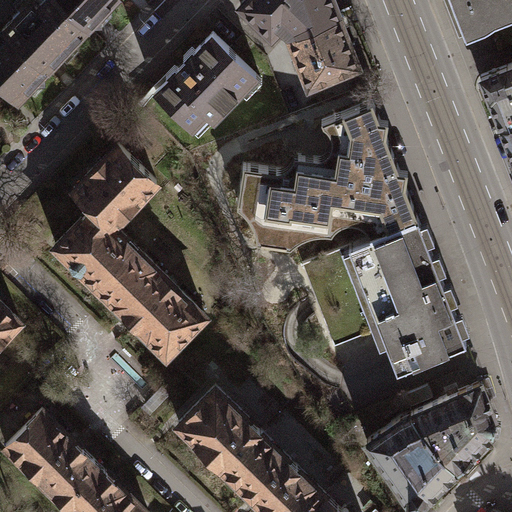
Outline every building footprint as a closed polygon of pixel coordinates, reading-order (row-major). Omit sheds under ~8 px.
[(63,0),(28,0),(4,26),(47,66),(88,24),(63,0)] [(63,0),(88,24),(91,21),(101,22),(101,11),(111,0),(63,0)] [(288,32),(338,13),(333,0),(243,0),(241,3),(272,33),(280,24),(288,32)] [(511,0),(450,0),(465,36),(511,17),(511,0)] [(359,65),(338,13),(288,32),(308,84),(359,65)] [(0,83),(16,99),(47,66),(4,26),(0,29),(0,83)] [(214,30),(155,88),(191,124),(206,109),(213,116),(257,73),(214,30)] [(511,119),(511,61),(480,74),(500,124),(511,119)] [(334,114),(341,132),(337,159),(322,157),(317,191),(334,193),(332,209),(373,215),(379,231),(419,216),(406,183),(408,169),(400,168),(386,132),(388,118),(381,117),(374,99),(334,114)] [(511,119),(500,124),(511,153),(511,119)] [(158,178),(118,139),(74,184),(94,203),(114,222),(158,178)] [(244,163),(238,200),(265,217),(261,239),(288,243),(291,221),(329,227),(332,209),(334,193),(317,191),(322,157),(299,154),(296,170),(244,163)] [(135,244),(114,222),(94,203),(56,242),(97,283),(135,244)] [(396,366),(466,339),(419,216),(379,231),(303,260),(334,342),(380,325),(396,366)] [(205,311),(135,244),(97,283),(167,351),(205,311)] [(0,338),(21,318),(0,297),(0,338)] [(439,449),(457,465),(493,429),(496,415),(482,379),(412,408),(439,449)] [(179,420),(222,464),(260,426),(217,382),(179,420)] [(428,382),(405,391),(410,403),(433,393),(428,382)] [(4,443),(67,505),(105,467),(42,404),(4,443)] [(439,449),(412,408),(404,411),(368,437),(409,498),(425,499),(457,465),(439,449)] [(222,464),(270,511),(305,511),(326,491),(260,426),(222,464)] [(67,505),(74,511),(147,511),(149,510),(105,467),(67,505)] [(326,491),(305,511),(354,511),(345,502),(341,506),(326,491)]
